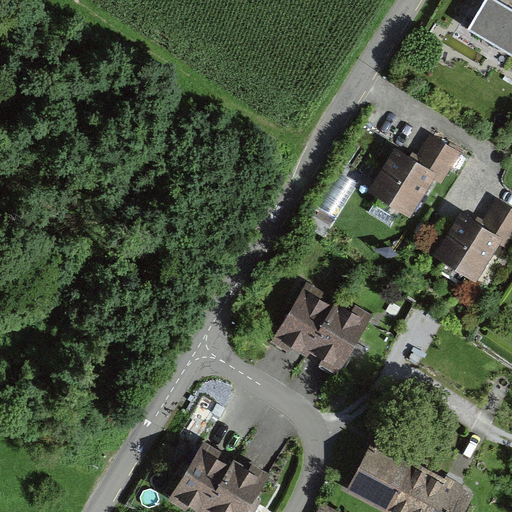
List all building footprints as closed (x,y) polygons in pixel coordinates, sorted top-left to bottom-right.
[(511,0),(492,0),(494,1),(476,30),(511,51),(511,0)] [(402,139),(373,187),(419,214),(439,179),(447,184),(466,151),(433,131),(422,151),(402,139)] [(490,223),(469,211),(442,258),(488,283),(507,248),(511,251),(511,207),(502,202),(490,223)] [(379,324),(311,285),(280,340),(348,378),(379,324)] [(478,511),(487,494),(382,443),(356,496),(389,511),(478,511)] [(261,511),(279,479),(210,444),(180,502),(200,511),(261,511)]
